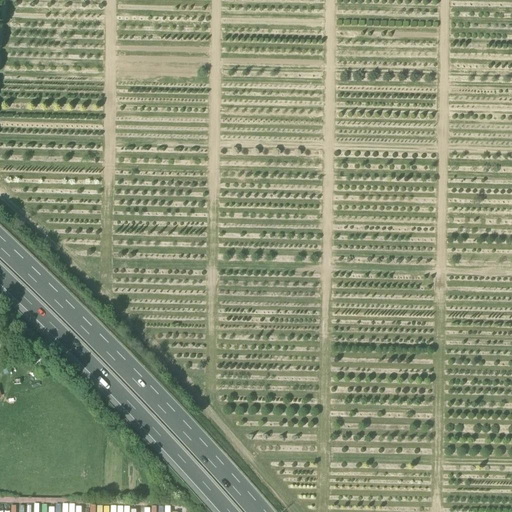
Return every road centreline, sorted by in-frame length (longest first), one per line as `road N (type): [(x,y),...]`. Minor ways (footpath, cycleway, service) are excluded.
road 1 (motorway): [(253,511),(0,249)]
road 2 (motorway): [(0,276),(228,511)]
